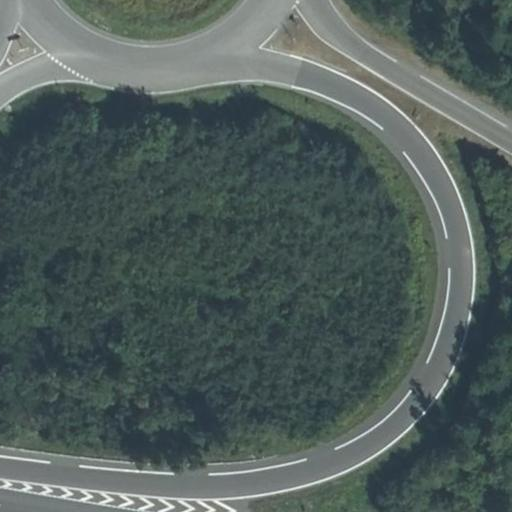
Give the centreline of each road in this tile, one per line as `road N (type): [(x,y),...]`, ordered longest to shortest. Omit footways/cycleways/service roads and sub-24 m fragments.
road 1 (trunk): [(195,62),(293,71),(347,89),(420,150),(457,232),(462,288),(449,348),(417,404),(377,438),(316,470),(240,483),(148,482),(0,464)]
road 2 (trunk): [(511,137),(351,42),(315,0)]
